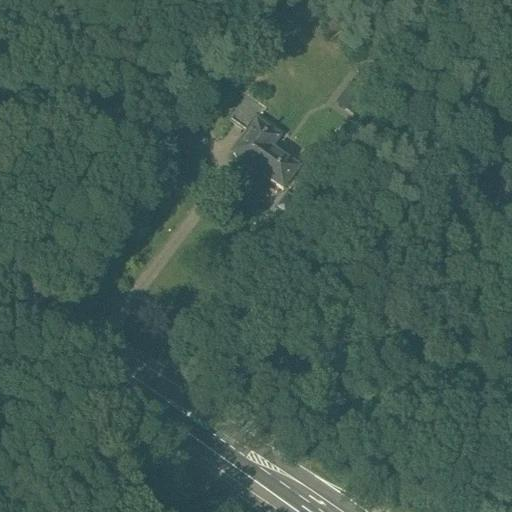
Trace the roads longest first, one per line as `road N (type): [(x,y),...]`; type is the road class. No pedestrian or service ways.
road 1 (residential): [(511,197),(401,305),(213,436)]
road 2 (secondary): [(0,283),(213,436)]
road 3 (secondary): [(213,436),(321,511)]
